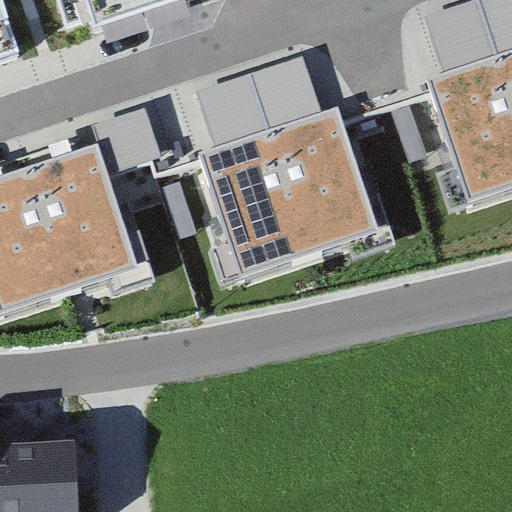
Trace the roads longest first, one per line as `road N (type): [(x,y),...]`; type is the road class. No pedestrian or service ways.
road 1 (residential): [(511,288),(246,348),(0,368)]
road 2 (residential): [(408,0),(0,129)]
